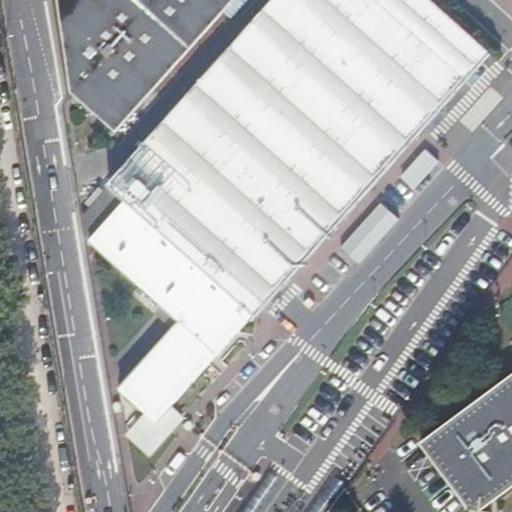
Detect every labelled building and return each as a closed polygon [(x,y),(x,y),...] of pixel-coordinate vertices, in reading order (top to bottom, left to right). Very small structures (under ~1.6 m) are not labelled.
[(55,0),(68,85),(113,125),(225,0),(55,0)] [(269,0),(107,179),(123,194),(251,310),(485,52),(428,0),(269,0)] [(420,149),(398,178),(415,191),(436,161),(420,149)] [(84,229),(88,233),(123,194),(107,179),(80,211),(84,229)] [(88,233),(159,298),(178,314),(170,322),(116,382),(153,416),(251,310),(123,194),(88,233)] [(178,314),(159,298),(152,306),(170,322),(178,314)] [(511,367),(417,437),(465,502),(477,504),(511,478),(511,367)]
